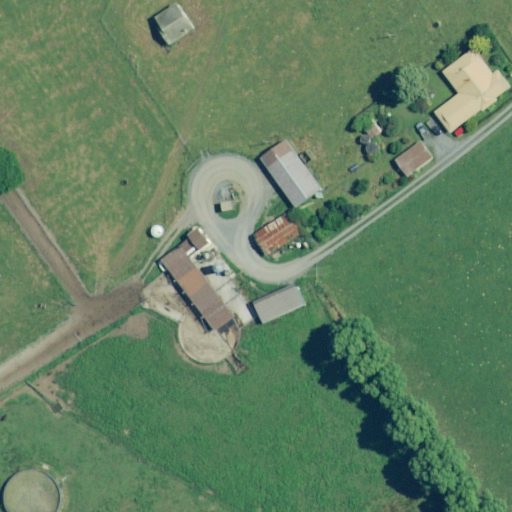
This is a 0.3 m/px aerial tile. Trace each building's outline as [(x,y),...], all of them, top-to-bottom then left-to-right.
[(199,28),(183,4),(160,19),(168,31),(166,33),(174,45),(199,28)] [(511,91),(511,90),(478,47),(446,71),(463,93),(438,112),(454,133),(485,109),(487,110),(511,91)] [(385,131),(373,112),(363,118),(375,137),(385,131)] [(325,188),(289,140),(264,159),(301,207),(325,188)] [(436,159),(425,143),(399,161),(410,176),(436,159)] [(306,232),(293,211),(267,228),(258,234),(272,255),(306,232)] [(215,242),(204,228),(193,236),(205,251),(215,242)] [(229,305),(186,246),(163,263),(168,270),(172,267),(218,332),(248,311),(239,298),(229,305)] [(308,306),(300,287),(259,305),(267,323),(308,306)] [(31,472),(28,473),(23,475),(19,478),(15,481),(12,485),(10,489),(8,494),(8,499),(8,504),(9,509),(10,511),(62,511),(64,507),(65,502),(65,497),(64,492),(62,488),(59,483),(56,480),(52,477),(47,474),(43,473),(38,472),(33,472),(31,472)]
